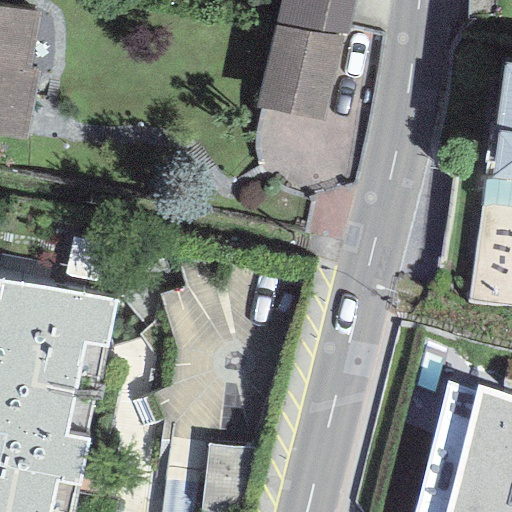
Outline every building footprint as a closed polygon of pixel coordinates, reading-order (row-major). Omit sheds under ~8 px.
[(40,6),(5,0),(0,0),(0,129),(26,135),(39,63),(30,61),(40,6)] [(352,0),(277,0),(253,101),(324,118),(352,0)] [(511,28),(498,27),(479,169),(511,173),(511,28)] [(77,511),(129,270),(0,242),(0,511),(77,511)] [(511,511),(511,402),(445,386),(414,511),(511,511)]
